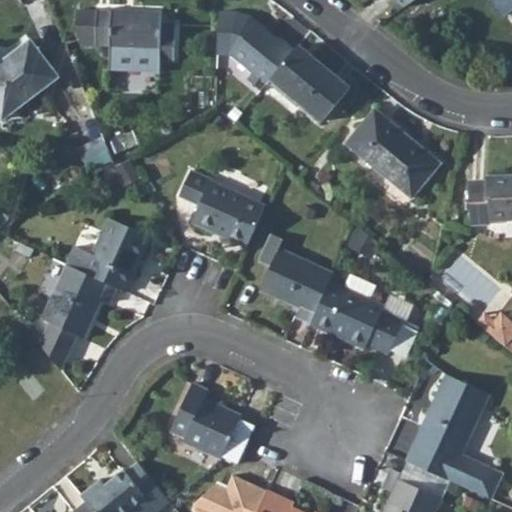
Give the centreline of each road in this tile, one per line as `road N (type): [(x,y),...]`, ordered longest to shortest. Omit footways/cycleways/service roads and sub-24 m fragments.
road 1 (residential): [(0,495),(97,416),(150,344),(215,334),(380,407),(352,480)]
road 2 (residential): [(309,0),(424,87),(460,102),(511,105)]
